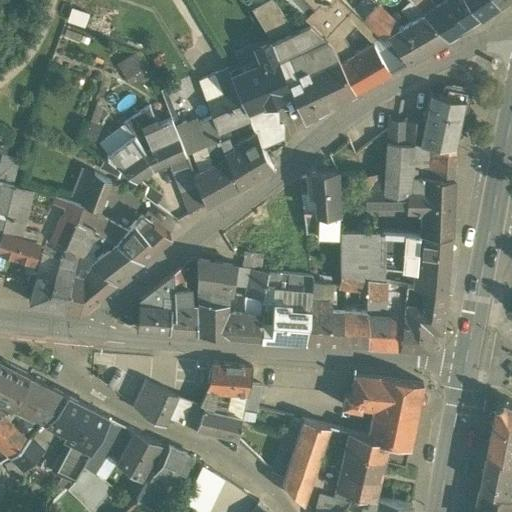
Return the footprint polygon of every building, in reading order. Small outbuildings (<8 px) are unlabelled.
[(288,22),(274,0),(262,0),(251,7),(270,37),(271,39),(288,31),(284,24),(288,22)] [(351,6),(344,0),(288,0),(309,21),(322,34),(349,9),(351,6)] [(445,0),(424,13),(448,37),(470,25),(482,17),(469,0),(445,0)] [(469,0),(482,17),(501,3),(498,0),(469,0)] [(399,27),(376,4),(362,17),(373,27),(384,38),(388,34),(399,27)] [(349,9),(322,34),(329,41),(331,43),(336,53),(350,46),(345,35),(356,24),(353,21),(354,20),(350,16),(353,13),(349,9)] [(353,13),(350,16),(354,20),(359,14),(356,11),(353,13)] [(399,27),(388,34),(407,60),(448,37),(424,13),(399,27)] [(362,17),(359,14),(354,20),(353,21),(356,24),(366,35),(373,27),(362,17)] [(288,31),(271,39),(281,64),(329,41),(322,34),(309,21),(288,31)] [(384,38),(373,27),(366,35),(372,42),(374,41),(389,70),(407,60),(388,34),(384,38)] [(261,61),(231,73),(237,88),(245,108),(257,103),(291,89),(286,76),(281,64),(271,39),(270,37),(254,44),(261,61)] [(329,41),(281,64),(286,76),(297,70),(317,111),(354,90),(336,53),(331,43),(329,41)] [(372,42),(352,53),(350,46),(336,53),(354,90),(389,70),(374,41),(372,42)] [(133,84),(149,75),(137,52),(121,61),(133,84)] [(237,88),(206,100),(211,115),(216,128),(243,117),(243,119),(249,116),(245,108),(237,88)] [(465,97),(430,91),(424,118),(420,141),(455,143),(460,121),(465,97)] [(276,111),(260,111),(257,103),(245,108),(255,130),(255,131),(261,145),(282,137),(281,123),(276,123),(276,111)] [(149,105),(123,123),(132,134),(133,133),(145,148),(150,145),(143,129),(157,123),(149,105)] [(211,115),(193,123),(190,117),(184,120),(174,124),(177,133),(184,151),(204,141),(219,135),(216,128),(211,115)] [(424,118),(388,115),(387,139),(420,141),(424,118)] [(157,123),(143,129),(150,145),(177,133),(174,124),(171,117),(157,123)] [(255,131),(255,130),(224,150),(238,186),(272,164),(261,147),(261,145),(255,131)] [(132,134),(108,153),(107,152),(106,153),(107,154),(106,155),(134,177),(150,165),(144,148),(145,148),(133,133),(132,134)] [(145,148),(144,148),(150,165),(169,157),(184,151),(177,133),(145,148)] [(224,150),(219,135),(204,141),(212,163),(193,173),(205,204),(238,186),(224,150)] [(454,144),(387,139),(384,171),(408,174),(421,175),(432,174),(452,176),(454,144)] [(204,141),(184,151),(189,163),(193,173),(212,163),(204,141)] [(184,151),(169,157),(173,169),(189,163),(184,151)] [(17,164),(0,160),(0,161),(0,180),(12,184),(17,164)] [(336,168),(306,170),(308,192),(316,191),(317,210),(317,211),(338,212),(336,168)] [(93,171),(82,202),(99,208),(111,179),(93,171)] [(371,171),(340,171),(342,229),(372,229),(373,225),(375,204),(371,176),(371,171)] [(383,177),(371,176),(375,204),(406,203),(406,188),(408,174),(384,171),(383,177)] [(432,174),(421,175),(421,187),(406,188),(406,203),(405,208),(423,208),(422,232),(450,234),(452,235),(452,176),(432,174)] [(421,175),(408,174),(406,188),(421,187),(421,175)] [(0,233),(1,232),(12,184),(0,180),(0,233)] [(32,189),(12,184),(1,232),(21,238),(39,243),(42,233),(22,228),(32,189)] [(65,206),(50,242),(63,249),(65,244),(76,219),(82,202),(55,195),(53,203),(65,206)] [(338,212),(317,211),(317,210),(302,209),(305,226),(338,228),(338,212)] [(127,228),(104,217),(97,232),(115,241),(116,241),(127,228)] [(88,226),(76,219),(65,244),(78,250),(84,235),(88,227),(88,226)] [(127,228),(116,241),(142,258),(170,235),(153,221),(142,229),(133,221),(127,228)] [(97,232),(88,227),(84,235),(108,248),(115,241),(97,232)] [(342,229),(339,227),(339,250),(340,250),(341,272),(346,273),(357,275),(380,278),(381,230),(378,230),(372,229),(342,229)] [(405,231),(381,230),(381,266),(415,271),(416,269),(417,258),(403,256),(405,231)] [(422,232),(405,231),(403,256),(417,258),(415,284),(424,285),(446,289),(448,289),(450,234),(422,232)] [(21,238),(1,232),(0,233),(0,250),(15,255),(21,238)] [(39,243),(21,238),(15,255),(33,261),(39,243)] [(50,242),(46,241),(43,250),(60,257),(63,249),(50,242)] [(108,248),(93,262),(96,266),(115,280),(142,258),(116,241),(115,241),(108,248)] [(75,254),(63,249),(60,257),(59,262),(73,264),(75,254)] [(15,255),(0,250),(0,272),(27,281),(33,261),(15,255)] [(257,255),(243,254),(242,263),(250,265),(255,266),(257,255)] [(236,264),(196,258),(196,281),(199,282),(209,286),(208,288),(228,291),(231,292),(236,264)] [(73,264),(59,262),(55,272),(53,278),(46,304),(63,308),(71,274),(73,264)] [(87,273),(80,271),(79,276),(71,274),(63,308),(77,311),(115,280),(96,266),(93,262),(87,273)] [(181,265),(173,271),(174,288),(183,287),(182,281),(183,281),(181,265)] [(255,266),(250,265),(245,294),(261,296),(268,269),(255,266)] [(311,274),(268,269),(261,296),(261,321),(263,336),(307,338),(307,336),(309,318),(311,295),(311,287),(311,274)] [(53,278),(37,273),(29,300),(46,304),(53,278)] [(332,280),(313,277),(311,287),(311,295),(331,297),(332,280)] [(386,281),(365,279),(365,295),(379,297),(385,297),(386,281)] [(162,280),(137,299),(137,300),(155,301),(170,290),(162,280)] [(228,291),(208,288),(209,286),(199,282),(200,331),(230,334),(226,315),(225,302),(228,291)] [(412,283),(407,283),(404,300),(412,301),(412,283)] [(412,301),(404,300),(401,312),(399,345),(428,347),(430,326),(440,329),(446,289),(424,285),(422,302),(412,301)] [(183,287),(174,288),(175,316),(170,316),(169,329),(196,331),(196,311),(190,310),(189,287),(183,287)] [(261,321),(261,296),(245,294),(244,320),(261,321)] [(331,297),(311,295),(309,318),(328,320),(330,306),(331,297)] [(379,297),(365,295),(365,310),(381,311),(381,302),(379,302),(379,297)] [(155,301),(137,300),(136,327),(169,329),(170,316),(171,307),(155,306),(155,301)] [(365,310),(330,306),(328,320),(326,337),(365,341),(365,310)] [(381,311),(365,310),(365,341),(365,343),(399,345),(401,312),(381,311)] [(234,315),(226,315),(230,334),(263,336),(261,321),(244,320),(233,319),(234,315)] [(328,320),(309,318),(307,336),(326,337),(328,320)] [(29,374),(0,358),(0,400),(10,405),(11,403),(29,374)] [(250,365),(212,361),(207,381),(205,389),(236,390),(246,391),(247,382),(250,365)] [(421,381),(355,369),(350,393),(344,392),(342,404),(360,407),(361,402),(373,404),(370,421),(362,420),(360,431),(387,438),(408,444),(421,381)] [(68,393),(29,374),(11,403),(32,414),(35,412),(46,417),(68,393)] [(147,380),(145,379),(133,403),(144,411),(143,412),(163,422),(176,392),(172,390),(147,380)] [(259,382),(247,382),(246,391),(243,408),(255,409),(259,382)] [(246,391),(236,390),(231,413),(241,416),(243,408),(246,391)] [(67,428),(81,401),(68,393),(46,417),(67,428)] [(199,401),(188,397),(182,420),(195,426),(202,407),(203,407),(204,404),(199,401)] [(511,401),(505,398),(498,402),(489,449),(511,458),(511,401)] [(0,415),(10,405),(0,400),(0,415)] [(81,401),(67,428),(63,435),(68,437),(79,443),(71,458),(84,464),(86,461),(102,430),(109,415),(81,401)] [(203,407),(202,407),(195,426),(238,434),(241,416),(231,413),(203,407)] [(12,434),(2,413),(0,415),(0,443),(1,445),(12,434)] [(121,421),(109,415),(102,430),(112,435),(121,421)] [(290,416),(286,432),(296,434),(301,419),(290,416)] [(329,423),(302,416),(301,419),(296,434),(323,441),(329,423)] [(110,454),(125,423),(121,421),(112,435),(102,430),(86,461),(90,464),(88,467),(94,470),(106,453),(110,454)] [(349,428),(337,425),(335,433),(347,436),(349,428)] [(12,434),(1,445),(10,454),(26,439),(18,428),(12,434)] [(135,428),(118,460),(140,475),(158,440),(135,428)] [(360,431),(349,428),(347,436),(345,447),(383,457),(387,438),(360,431)] [(286,432),(283,431),(272,468),(274,471),(283,474),(284,474),(293,446),(292,446),(296,434),(286,432)] [(45,448),(31,434),(26,439),(10,454),(8,457),(22,471),(45,448)] [(323,441),(296,434),(292,446),(293,446),(284,474),(283,474),(282,478),(302,500),(323,441)] [(71,458),(79,443),(68,437),(50,470),(74,482),(90,464),(86,461),(84,464),(71,458)] [(408,444),(387,438),(383,457),(404,462),(408,444)] [(191,454),(168,444),(155,467),(173,476),(179,478),(191,454)] [(383,457),(345,447),(336,486),(354,491),(368,494),(375,495),(383,457)] [(511,481),(511,458),(489,449),(481,485),(509,494),(511,481)] [(173,476),(155,467),(137,496),(154,507),(173,476)] [(511,511),(511,494),(509,494),(481,485),(475,511),(511,511)] [(333,496),(319,493),(312,511),(313,511),(330,511),(342,505),(354,491),(336,486),(333,496)] [(375,495),(368,494),(366,504),(379,508),(381,496),(375,495)] [(409,511),(411,502),(381,496),(379,508),(378,511),(409,511)]
